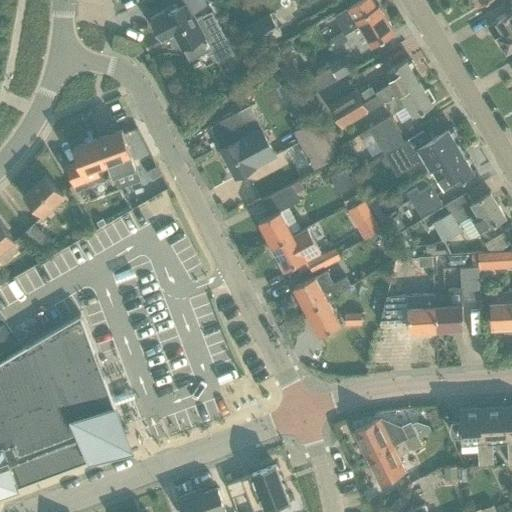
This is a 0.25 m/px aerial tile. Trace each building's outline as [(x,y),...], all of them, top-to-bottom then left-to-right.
[(181,49),(183,47),(190,59),(206,50),(209,55),(214,53),(216,58),(233,49),(212,10),(196,19),(193,13),(206,7),(202,0),(175,0),(178,5),(151,19),(162,40),(173,34),(181,49)] [(395,33),(379,6),(377,7),(372,0),(361,0),(335,16),(344,31),(332,38),(335,43),(347,37),(349,40),(353,38),(361,52),(372,45),(373,46),(395,33)] [(511,8),(511,13),(491,26),(506,52),(511,48),(511,0),(509,0),(508,1),(511,8)] [(270,13),(245,28),(258,48),(282,33),(270,13)] [(345,54),(329,64),(330,67),(313,77),(308,69),(300,74),(311,94),(354,69),(345,54)] [(361,92),(366,101),(364,102),(356,89),(329,106),(342,128),(369,112),(421,81),(416,73),(418,71),(413,62),(410,63),(407,59),(388,71),(394,81),(376,91),(378,94),(377,95),(372,86),(361,92)] [(426,90),(421,81),(369,112),(373,119),(387,111),(388,113),(399,106),(400,108),(408,104),(415,116),(434,104),(432,100),(435,98),(428,88),(426,90)] [(239,111),(210,127),(222,149),(220,149),(236,177),(256,166),(266,160),(277,154),(262,127),(251,133),(239,111)] [(390,116),(369,129),(391,164),(412,152),(390,116)] [(316,119),(294,131),(313,169),(337,157),(316,119)] [(122,129),(98,139),(112,176),(113,175),(119,187),(141,179),(136,166),(132,153),(122,129)] [(450,129),(412,152),(391,164),(397,175),(425,158),(431,169),(463,151),(458,143),(461,141),(454,131),(452,133),(450,129)] [(74,148),(79,162),(68,166),(77,190),(112,176),(98,139),(74,148)] [(476,173),(474,169),(476,168),(470,157),(467,158),(463,151),(431,169),(444,192),(456,185),(476,173)] [(157,166),(147,171),(152,180),(161,175),(157,166)] [(345,170),(330,177),(335,187),(350,179),(345,170)] [(45,175),(23,197),(42,215),(63,194),(45,175)] [(270,216),(259,222),(271,245),(294,232),(301,228),(289,206),(301,199),(293,184),(262,201),(270,216)] [(416,186),(407,192),(422,217),(444,204),(432,184),(419,192),(416,186)] [(369,185),(362,188),(371,205),(378,201),(369,185)] [(450,212),(431,224),(437,234),(444,241),(463,230),(459,223),(460,223),(470,239),(488,228),(506,217),(491,192),(474,202),(467,192),(446,205),(450,212)] [(376,204),(369,208),(386,238),(404,228),(396,214),(385,220),(376,204)] [(370,209),(355,217),(358,221),(362,227),(359,229),(365,239),(381,230),(370,209)] [(0,221),(0,251),(15,241),(0,221)] [(35,223),(25,232),(40,247),(49,238),(35,223)] [(294,234),(294,232),(271,245),(286,270),(296,265),(321,251),(321,250),(309,226),(294,234)] [(504,231),(485,243),(490,252),(500,251),(511,244),(504,231)] [(341,257),(336,247),(323,254),(325,259),(323,260),(326,265),(341,257)] [(490,252),(479,253),(480,269),(511,266),(511,250),(500,251),(490,252)] [(321,251),(296,265),(300,273),(310,267),(313,272),(326,265),(323,260),(325,259),(323,254),(321,251)] [(433,257),(423,257),(424,267),(434,267),(433,257)] [(392,260),(369,274),(376,286),(386,288),(392,260)] [(449,295),(434,296),(435,305),(437,330),(464,328),(462,299),(480,298),(478,265),(459,267),(461,287),(448,287),(449,295)] [(314,277),(294,288),(307,312),(329,300),(340,292),(345,288),(351,285),(346,276),(334,282),(327,269),(314,277)] [(329,300),(307,312),(320,336),(323,334),(331,348),(354,336),(357,327),(349,312),(352,301),(345,288),(340,292),(329,300)] [(511,325),(511,291),(491,293),(491,302),(491,303),(492,327),(511,325)] [(435,305),(434,296),(434,293),(387,296),(380,323),(408,322),(409,332),(437,330),(435,305)] [(0,361),(0,492),(130,444),(81,314),(0,361)] [(0,352),(1,354),(17,343),(4,324),(0,326),(0,352)] [(507,405),(484,406),(484,416),(485,462),(493,462),(492,441),(507,441),(508,441),(507,416),(507,405)] [(452,425),(452,426),(452,427),(452,428),(453,429),(453,430),(453,431),(454,431),(454,432),(454,433),(455,433),(455,434),(456,434),(456,435),(457,435),(457,436),(458,436),(459,437),(460,437),(461,438),(462,442),(477,442),(478,448),(478,462),(485,462),(484,416),(484,406),(460,407),(461,416),(461,419),(454,419),(454,420),(453,421),(453,422),(453,423),(452,423),(452,424),(452,425)] [(380,418),(355,430),(367,457),(416,434),(417,438),(432,430),(429,425),(417,421),(411,424),(404,427),(400,428),(401,430),(398,431),(398,429),(387,434),(380,418)] [(416,434),(367,457),(380,483),(405,471),(398,456),(407,451),(407,450),(409,449),(410,450),(421,445),(417,438),(416,434)] [(253,473),(227,483),(232,496),(246,491),(254,511),(265,507),(265,508),(289,499),(276,465),(276,464),(252,473),(253,473)] [(455,466),(443,466),(444,476),(455,476),(455,466)] [(227,511),(219,488),(193,497),(191,494),(181,497),(183,501),(180,502),(183,511),(227,511)] [(428,511),(425,503),(405,511),(428,511)]
